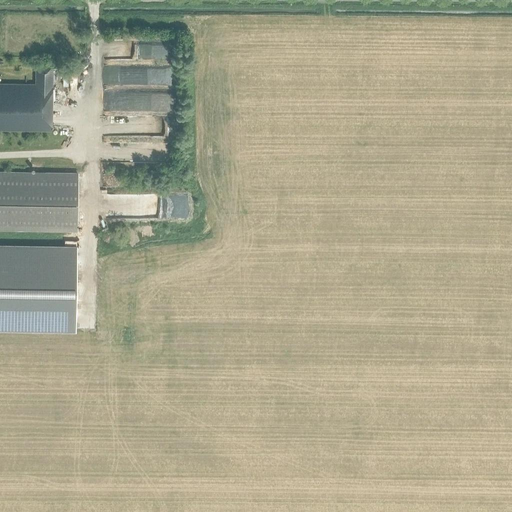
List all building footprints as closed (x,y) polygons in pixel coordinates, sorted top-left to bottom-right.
[(130,59),(158,58),(158,43),(130,44),(130,59)] [(54,65),(36,65),(36,85),(0,84),(0,129),(53,131),(54,65)] [(173,145),(137,145),(137,161),(173,161),(173,145)] [(79,175),(0,173),(0,228),(78,230),(79,175)] [(78,247),(0,245),(0,328),(76,329),(78,247)]
